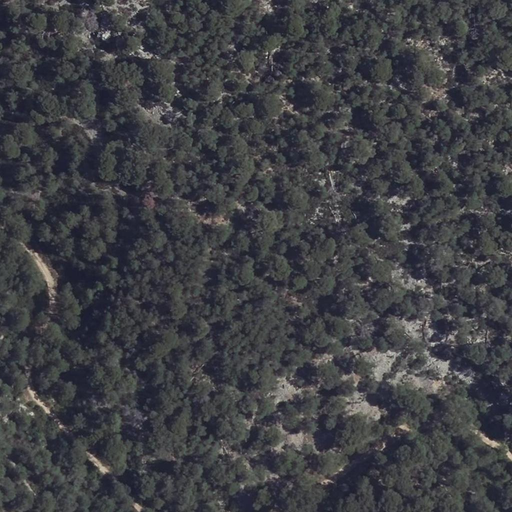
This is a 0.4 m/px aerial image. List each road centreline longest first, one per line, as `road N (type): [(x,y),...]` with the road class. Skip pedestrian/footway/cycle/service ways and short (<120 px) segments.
road 1 (track): [(170,511),(80,451),(58,424),(34,350),(55,299),(53,283),(27,241),(0,225)]
road 2 (track): [(511,444),(467,429),(437,432),(306,511)]
